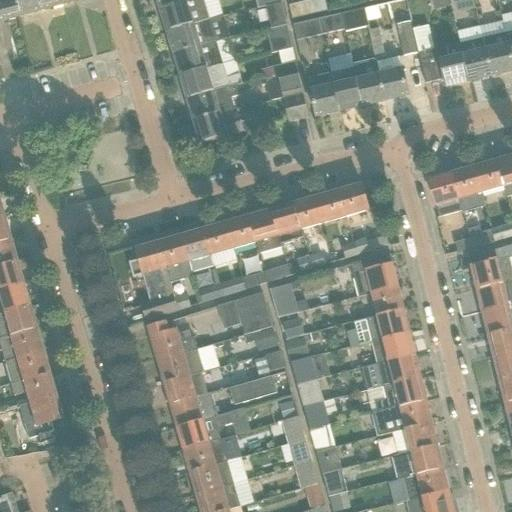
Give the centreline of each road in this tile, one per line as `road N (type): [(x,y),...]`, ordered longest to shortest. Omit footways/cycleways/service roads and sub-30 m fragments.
road 1 (unclassified): [(482,511),(387,156)]
road 2 (unclassified): [(127,511),(46,238)]
road 3 (unclassified): [(177,206),(387,156)]
road 4 (unclassified): [(177,206),(113,0)]
road 5 (unclassified): [(46,238),(177,206)]
road 6 (unclassified): [(46,238),(20,141),(0,121)]
road 7 (unclassified): [(387,156),(511,126)]
